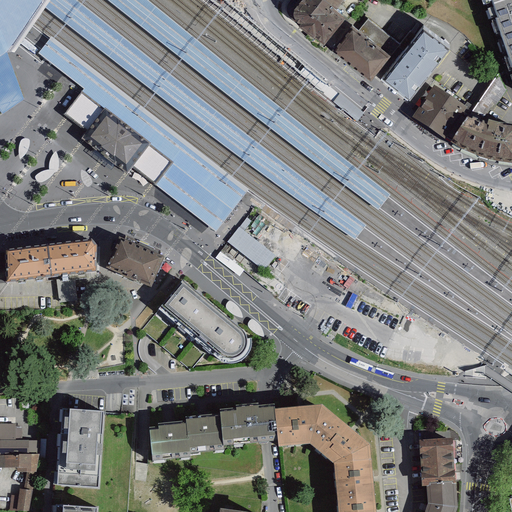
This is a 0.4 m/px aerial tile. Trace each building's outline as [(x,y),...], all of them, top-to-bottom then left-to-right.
[(35,0),(190,119),(270,179),(355,240),(366,227),(284,165),(204,101),(73,0),(35,0)] [(379,210),(390,196),(228,68),(159,11),(145,0),(107,0),(215,85),(297,149),(379,210)] [(296,16),(327,42),(347,17),(335,8),(341,0),(299,0),(296,5),(296,16)] [(511,0),(486,0),(511,74),(511,0)] [(427,23),(384,80),(411,102),(455,45),(427,23)] [(337,48),(375,77),(393,54),(356,25),(337,48)] [(218,229),(248,190),(119,90),(115,87),(109,83),(99,75),(52,39),(42,52),(87,88),(84,91),(96,99),(102,104),(107,108),(118,116),(138,132),(145,138),(152,143),(175,161),(176,161),(157,186),(181,205),(215,232),(218,229)] [(439,86),(417,119),(442,137),(465,104),(439,86)] [(78,99),(66,115),(77,123),(89,133),(84,139),(96,147),(101,151),(106,156),(111,160),(115,163),(131,175),(135,169),(145,177),(157,186),(176,161),(175,161),(152,143),(145,138),(138,132),(118,116),(107,108),(102,104),(96,99),(84,91),(83,93),(80,96),(78,99)] [(475,108),(465,104),(442,137),(452,142),(468,119),(475,108)] [(511,127),(494,127),(468,119),(452,142),(478,156),(511,162),(511,127)] [(30,146),(30,140),(28,138),(23,138),(20,142),(19,148),(19,156),(20,159),(23,157),(27,152),(30,146)] [(39,173),(35,176),(35,179),(39,182),(43,182),(49,179),(55,173),(57,171),(59,167),(59,157),(56,151),(52,155),(49,162),(49,169),(46,170),(39,173)] [(238,228),(227,245),(267,269),(277,253),(238,228)] [(162,259),(120,241),(109,267),(123,273),(151,285),(162,259)] [(34,248),(5,252),(8,282),(96,272),(93,242),(64,245),(34,248)] [(244,270),(221,252),(217,256),(216,258),(240,275),(241,274),(244,270)] [(183,281),(161,308),(222,357),(228,360),(235,360),(241,357),(246,353),(248,347),(248,340),(246,334),(241,329),(183,281)] [(235,304),(230,301),(228,302),(226,304),(226,307),(227,310),(233,314),(239,317),(243,318),(243,315),(239,308),(235,304)] [(256,321),(252,319),(251,320),(248,323),(248,326),(250,329),(255,333),(263,337),(264,337),(263,331),(260,325),(256,321)] [(277,442),(274,410),(267,411),(260,412),(259,406),(235,409),(235,415),(220,412),(219,417),(185,419),(185,425),(158,427),(157,432),(149,433),(153,464),(190,461),(189,457),(225,454),(224,447),(269,443),(277,442)] [(274,410),(277,442),(279,448),(310,446),(331,461),(335,511),(373,511),(373,501),(371,474),(369,447),(344,427),(319,407),(296,409),(274,410)] [(60,468),(59,489),(103,491),(106,414),(62,412),(61,431),(60,468)] [(451,431),(415,432),(415,442),(421,442),(424,482),(429,482),(454,481),(451,431)] [(454,481),(429,482),(431,504),(427,511),(452,511),(455,504),(454,481)] [(31,511),(32,489),(20,489),(20,495),(11,495),(11,510),(31,511)]
